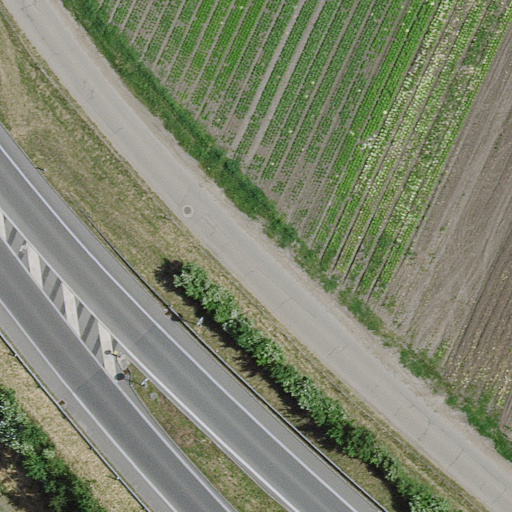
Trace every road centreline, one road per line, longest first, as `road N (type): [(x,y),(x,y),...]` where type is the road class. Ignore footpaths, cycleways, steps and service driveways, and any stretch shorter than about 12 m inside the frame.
road 1 (track): [(511,500),(286,288),(46,43),(24,0)]
road 2 (trunk): [(327,511),(0,191)]
road 3 (trunk): [(0,251),(99,396),(199,511)]
